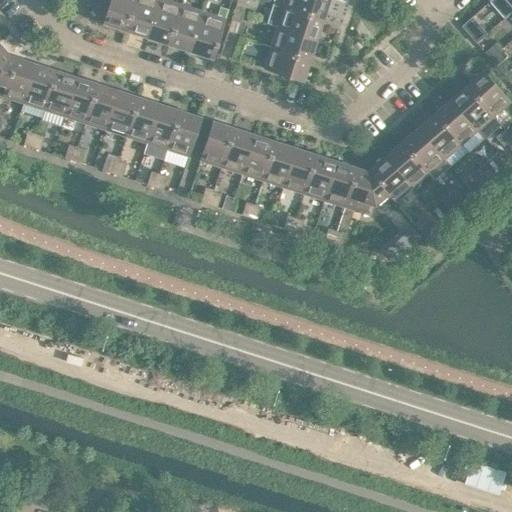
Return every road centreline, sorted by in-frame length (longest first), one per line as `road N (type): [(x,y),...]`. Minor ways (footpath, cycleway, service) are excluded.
road 1 (secondary): [(470,425),(0,276)]
road 2 (residential): [(427,21),(412,68),(342,130),(54,36),(27,0)]
